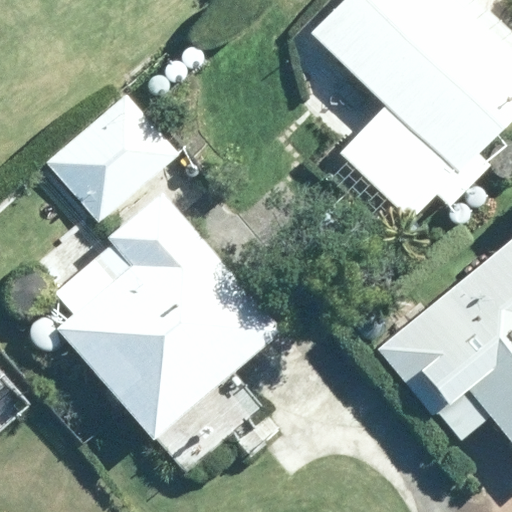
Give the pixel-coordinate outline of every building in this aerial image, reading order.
[(466,165),(511,119),(511,77),(434,1),(435,0),(341,0),(301,41),(377,117),(333,160),(403,228),(427,204),(440,217),(479,178),(466,165)] [(22,45),(38,64),(25,74),(47,100),(111,47),(89,21),(72,36),(56,16),(22,45)] [(39,164),(92,229),(143,187),(169,219),(197,195),(117,99),(39,164)] [(270,344),(151,203),(100,247),(124,274),(47,339),(142,452),(270,344)] [(352,229),(330,207),(313,225),(335,246),(352,229)] [(479,424),(511,463),(511,238),(369,356),(425,424),(428,421),(450,448),(479,424)]
